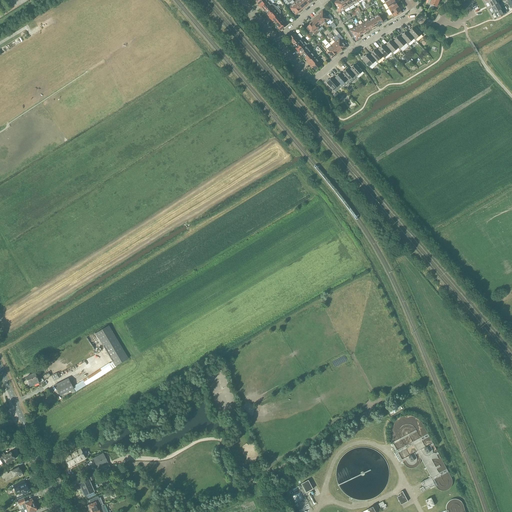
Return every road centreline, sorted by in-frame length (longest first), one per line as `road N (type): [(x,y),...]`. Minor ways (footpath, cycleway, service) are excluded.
road 1 (residential): [(413,15),(311,80),(275,41)]
road 2 (secondary): [(61,511),(0,367)]
